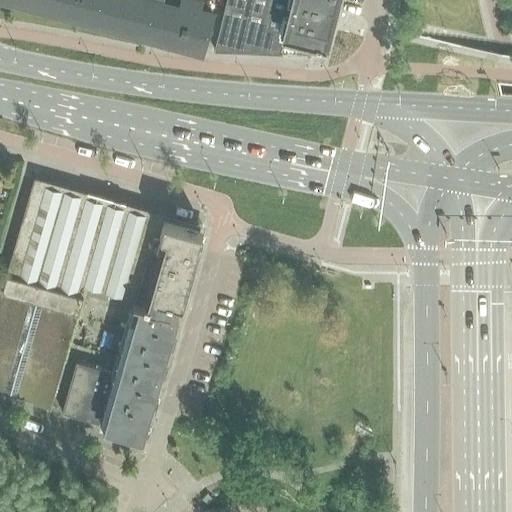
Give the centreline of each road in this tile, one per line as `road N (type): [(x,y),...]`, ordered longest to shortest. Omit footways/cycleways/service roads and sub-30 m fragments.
road 1 (primary): [(357,104),(206,93),(0,60)]
road 2 (residential): [(148,486),(222,223)]
road 3 (primary): [(424,258),(425,511)]
road 4 (residential): [(0,139),(208,198),(222,223)]
road 5 (primary): [(0,89),(232,138)]
road 6 (primary): [(232,138),(325,183),(386,201),(424,258)]
road 7 (primary): [(232,138),(451,179)]
road 8 (primary): [(478,380),(451,179)]
road 9 (primary): [(478,380),(491,246),(511,206)]
road 10 (residential): [(148,486),(0,420)]
road 11 (primary): [(511,112),(357,104)]
road 12 (primary): [(479,511),(478,380)]
road 13 (primary): [(451,179),(422,137),(357,104)]
